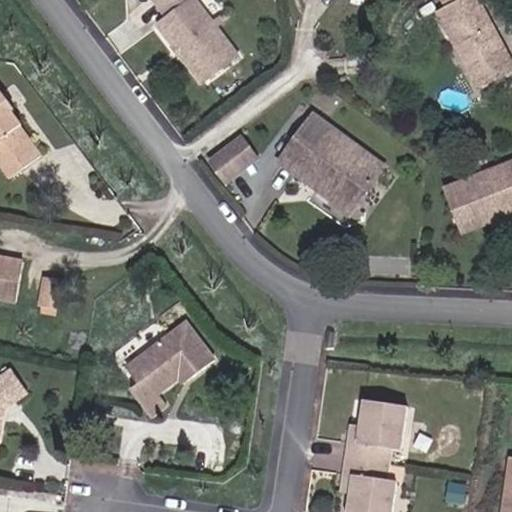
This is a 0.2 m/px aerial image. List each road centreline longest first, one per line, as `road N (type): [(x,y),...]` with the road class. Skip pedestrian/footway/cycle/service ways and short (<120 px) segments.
road 1 (residential): [(61,0),(272,272),(318,300)]
road 2 (residential): [(318,300),(287,511)]
road 3 (residential): [(318,300),(511,313)]
road 4 (unknown): [(167,136),(279,50),(290,0)]
